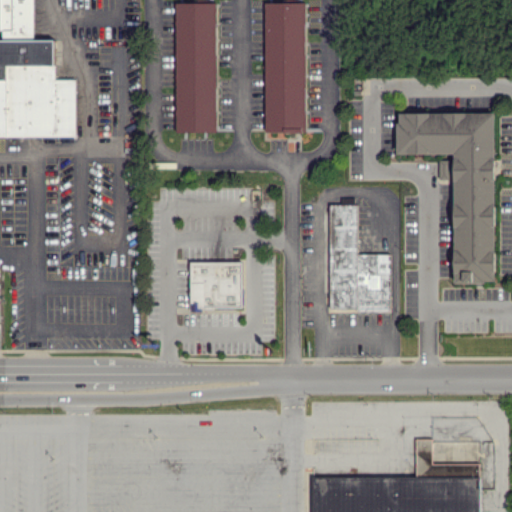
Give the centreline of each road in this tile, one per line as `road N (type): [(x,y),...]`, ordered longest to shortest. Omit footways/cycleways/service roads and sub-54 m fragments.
road 1 (tertiary): [(511,377),(0,382)]
road 2 (residential): [(292,380),(287,173),(319,152),(334,130),(330,0)]
